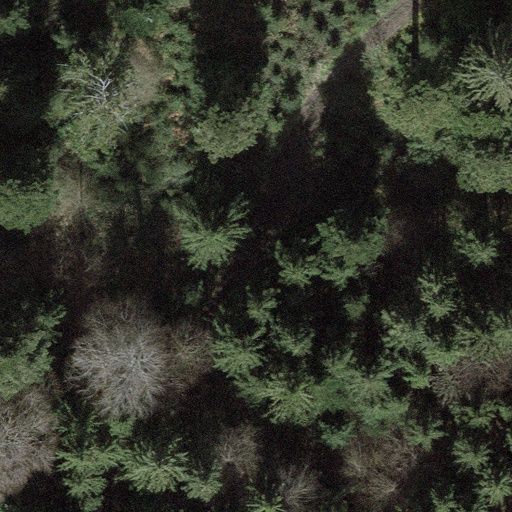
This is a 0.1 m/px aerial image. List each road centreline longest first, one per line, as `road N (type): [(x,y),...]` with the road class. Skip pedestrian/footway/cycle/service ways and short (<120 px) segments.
road 1 (track): [(93,511),(303,114),(407,0)]
road 2 (track): [(0,200),(303,114)]
